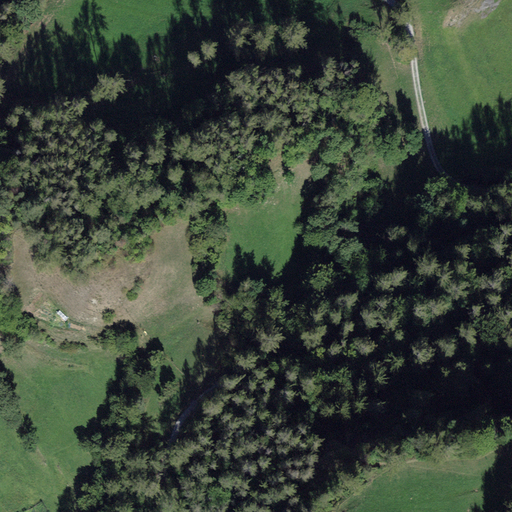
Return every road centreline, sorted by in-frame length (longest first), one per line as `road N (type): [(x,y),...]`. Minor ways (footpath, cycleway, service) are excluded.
road 1 (track): [(511,315),(325,350),(228,378),(197,402)]
road 2 (track): [(511,193),(443,174),(407,21),(390,0)]
road 3 (track): [(148,511),(169,443),(197,402)]
